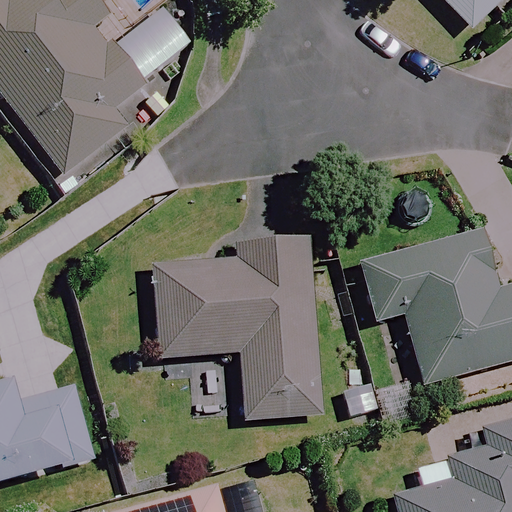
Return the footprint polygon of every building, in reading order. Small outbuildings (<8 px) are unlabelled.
[(0,0),(0,99),(67,187),(119,147),(121,140),(161,109),(97,25),(126,3),(122,0),(0,0)] [(436,0),(469,34),(504,0),(436,0)] [(511,292),(500,296),(484,237),(359,271),(376,330),(404,322),(423,392),(511,367),(511,292)] [(333,416),(310,245),(234,256),(236,267),(152,278),(164,366),(239,355),(249,427),(333,416)] [(15,409),(9,387),(0,389),(0,490),(94,466),(75,394),(15,409)] [(511,511),(511,431),(481,439),(485,456),(448,465),(453,486),(393,502),(395,511),(511,511)] [(222,511),(217,490),(136,511),(222,511)]
